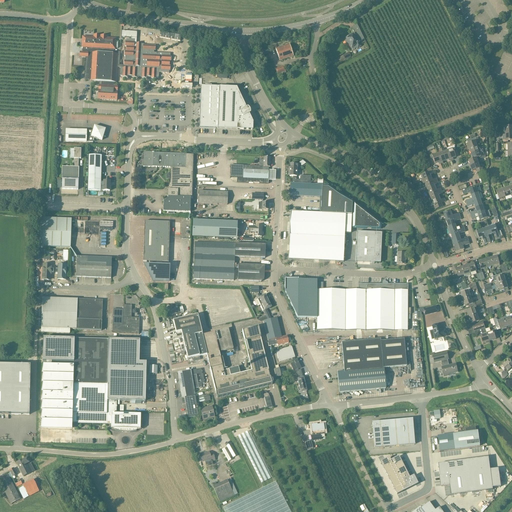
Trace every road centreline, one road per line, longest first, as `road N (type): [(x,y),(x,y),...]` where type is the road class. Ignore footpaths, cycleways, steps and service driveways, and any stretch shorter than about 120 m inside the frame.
road 1 (unclassified): [(434,265),(405,206),(349,160),(294,134)]
road 2 (unclassified): [(0,449),(111,455),(176,441)]
road 3 (unclassified): [(136,135),(130,110),(66,105),(66,18)]
road 4 (unclassified): [(176,441),(154,310),(136,275)]
road 5 (unclassified): [(275,270),(402,274),(434,265)]
road 6 (unclassified): [(176,441),(331,406)]
road 7 (unclassified): [(331,406),(278,301),(275,270)]
road 8 (unclassified): [(383,511),(428,486),(420,396)]
road 9 (unknown): [(278,413),(261,326),(239,325),(241,354)]
road 10 (unclassified): [(136,275),(124,247),(128,153)]
